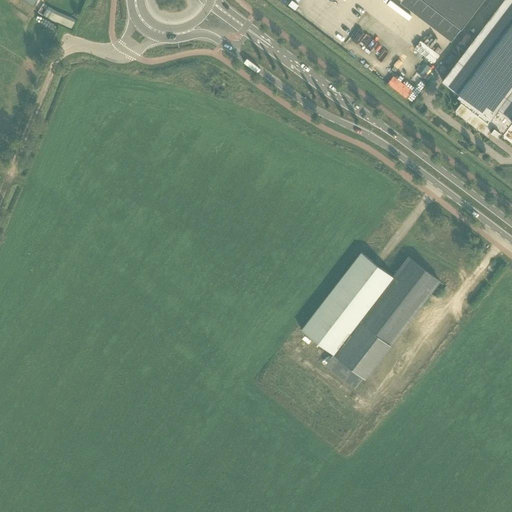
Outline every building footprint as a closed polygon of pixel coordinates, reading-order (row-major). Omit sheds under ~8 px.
[(423,0),(460,29),(482,0),(423,0)] [(511,0),(504,0),(442,82),(458,94),(457,95),(456,96),(462,99),(459,102),(460,103),(455,111),(456,115),(458,115),(463,119),(465,119),(466,122),(468,122),(473,126),(475,126),(476,130),(478,130),(488,137),(492,132),(495,135),(494,135),(497,137),(501,131),(504,133),(503,135),(504,139),(506,139),(510,142),(511,141),(511,145),(511,0)] [(73,29),(76,21),(46,8),(44,15),(37,12),(33,21),(49,28),(52,20),(73,29)] [(395,75),(388,83),(406,98),(413,90),(395,75)] [(361,250),(305,332),(335,353),(326,366),(362,390),(441,277),(410,255),(396,275),(361,250)]
